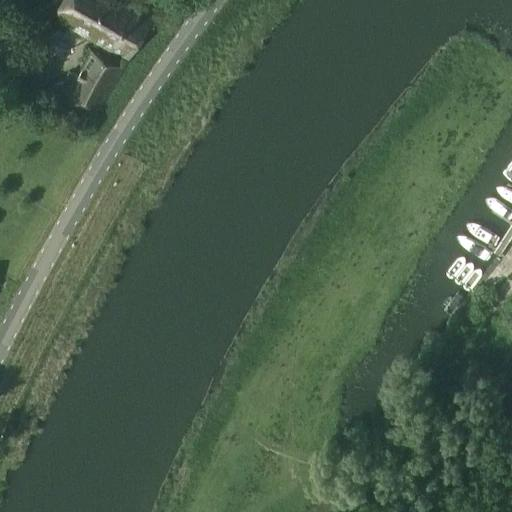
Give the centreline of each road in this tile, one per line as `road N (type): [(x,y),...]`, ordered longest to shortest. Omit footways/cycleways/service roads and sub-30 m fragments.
road 1 (tertiary): [(0,352),(79,199),(213,0)]
road 2 (track): [(511,287),(437,382),(388,488)]
